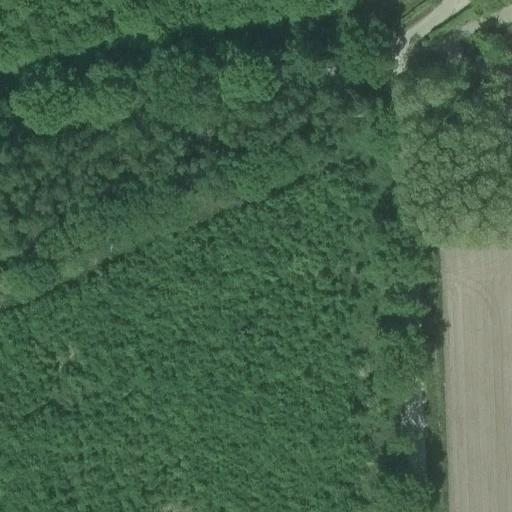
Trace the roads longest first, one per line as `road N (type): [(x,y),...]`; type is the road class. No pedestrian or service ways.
road 1 (unclassified): [(379,59),(400,89),(420,511)]
road 2 (unclassified): [(379,59),(0,126)]
